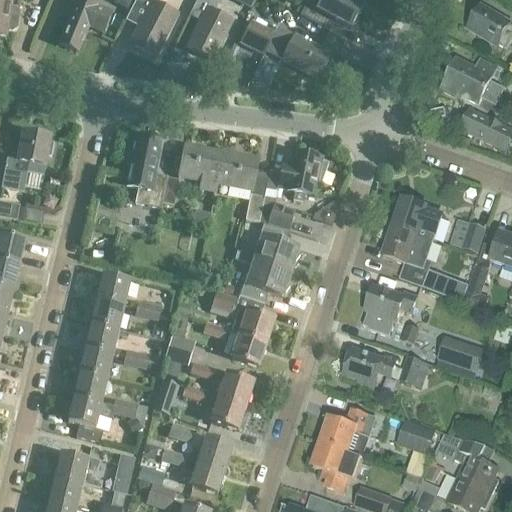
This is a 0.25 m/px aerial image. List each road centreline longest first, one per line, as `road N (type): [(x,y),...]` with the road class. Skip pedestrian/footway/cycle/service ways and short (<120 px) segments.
road 1 (residential): [(6,511),(103,98)]
road 2 (residential): [(378,139),(256,511)]
road 3 (residential): [(367,136),(103,98)]
road 4 (residential): [(367,136),(430,0)]
road 5 (residential): [(511,186),(378,139)]
